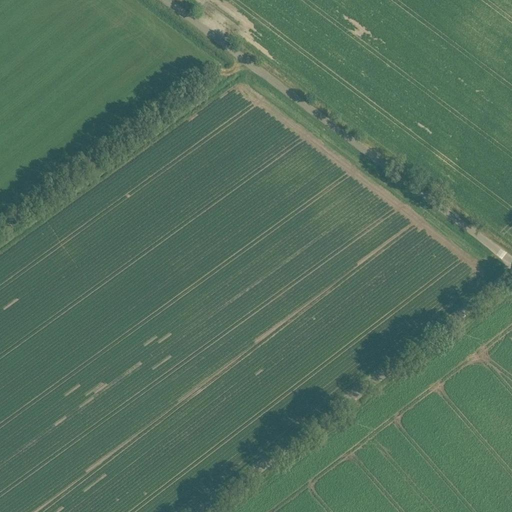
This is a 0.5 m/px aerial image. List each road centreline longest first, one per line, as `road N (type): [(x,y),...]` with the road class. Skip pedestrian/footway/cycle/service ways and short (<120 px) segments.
road 1 (unclassified): [(511,261),(164,0)]
road 2 (tertiary): [(202,511),(511,276)]
